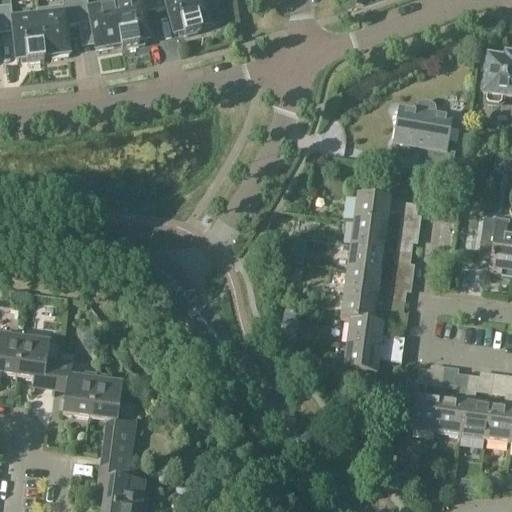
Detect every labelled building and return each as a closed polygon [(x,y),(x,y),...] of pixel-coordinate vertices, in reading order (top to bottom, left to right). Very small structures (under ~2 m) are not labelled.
[(95,53),(121,49),(113,9),(88,14),(85,0),(80,0),(74,1),(77,28),(78,28),(81,50),(94,48),(95,53)] [(141,16),(154,13),(150,0),(138,0),(139,4),(113,9),(121,49),(122,53),(138,49),(137,45),(147,44),(141,16)] [(217,20),(217,17),(216,15),(216,13),(215,12),(214,11),(213,10),(212,10),(211,9),(209,8),(208,8),(205,8),(204,8),(201,0),(150,0),(154,13),(166,11),(173,38),(183,35),(184,39),(200,35),(199,31),(210,28),(212,27),(214,25),(215,24),(216,22),(216,21),(217,20)] [(65,29),(77,28),(74,1),(61,3),(62,9),(37,12),(37,20),(42,60),(68,57),(65,29)] [(42,64),(42,60),(37,20),(12,23),(10,9),(0,9),(0,35),(0,36),(12,35),(16,63),(25,62),(26,66),(42,64)] [(511,60),(505,60),(505,64),(488,62),(487,64),(485,66),(484,73),(486,75),(485,84),(482,86),(481,93),(483,95),(483,98),(486,98),(485,100),(486,100),(485,103),(487,106),(497,108),(500,105),(501,102),(501,100),(511,101),(511,60)] [(415,114),(399,112),(393,147),(429,153),(426,171),(450,175),(453,157),(445,155),(451,121),(434,118),(435,113),(433,109),(430,106),(422,105),(418,106),(415,110),(415,114)] [(489,136),(469,133),(467,144),(487,147),(489,136)] [(485,167),(470,165),(468,178),(484,180),(485,167)] [(356,199),(353,224),(386,229),(388,215),(415,219),(417,208),(356,199)] [(500,279),(511,281),(511,241),(504,240),(506,224),(483,221),(478,259),(490,260),(488,274),(501,276),(500,279)] [(383,254),(386,229),(353,224),(349,249),(383,254)] [(294,243),(293,250),(305,252),(306,244),(294,243)] [(397,244),(395,255),(410,257),(412,246),(397,244)] [(349,249),(346,273),(379,278),(383,254),(349,249)] [(409,268),(410,257),(395,255),(394,266),(409,268)] [(346,273),(343,297),(376,302),(379,278),(346,273)] [(390,293),(389,304),(404,306),(405,295),(390,293)] [(339,324),(349,325),(349,324),(373,327),(373,326),(376,302),(343,297),(339,324)] [(402,317),(404,306),(389,304),(387,315),(402,317)] [(382,327),(373,326),(373,327),(349,324),(349,325),(346,349),(402,356),(404,343),(387,341),(387,345),(380,345),(382,327)] [(0,377),(15,380),(21,336),(11,335),(10,343),(0,341),(0,377)] [(42,389),(54,390),(57,365),(47,363),(48,348),(32,346),(33,338),(21,336),(15,380),(43,384),(42,389)] [(400,367),(402,356),(346,349),(342,374),(375,379),(377,362),(385,363),(385,365),(400,367)] [(62,418),(90,422),(95,378),(84,376),(83,384),(70,382),(72,367),(57,365),(54,390),(65,392),(62,418)] [(416,386),(405,384),(400,421),(411,422),(409,433),(435,436),(439,403),(424,401),(426,389),(427,389),(429,374),(418,372),(416,386)] [(108,424),(102,470),(128,473),(136,411),(119,408),(121,390),(105,387),(106,379),(95,378),(90,422),(108,424)] [(453,405),(439,403),(435,436),(459,440),(468,379),(457,378),(456,393),(454,405),(453,405)] [(478,380),(468,379),(459,440),(484,443),(488,410),(474,408),(475,396),(476,396),(478,380)] [(484,443),(509,446),(511,423),(511,384),(506,384),(502,412),(488,410),(484,443)] [(102,470),(97,508),(125,511),(141,511),(145,488),(126,485),(128,473),(102,470)] [(395,489),(405,491),(407,478),(397,476),(395,489)] [(477,486),(461,484),(460,496),(476,499),(477,486)]
